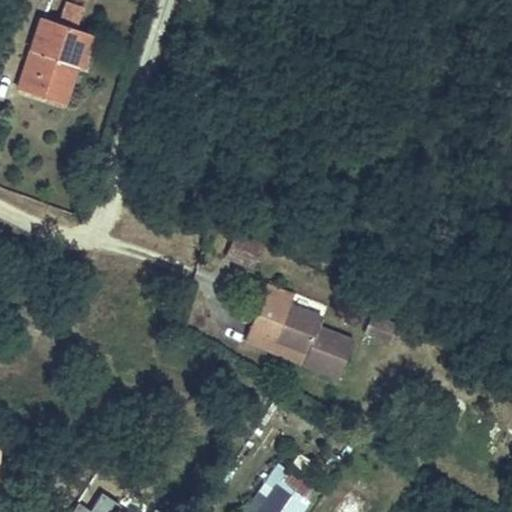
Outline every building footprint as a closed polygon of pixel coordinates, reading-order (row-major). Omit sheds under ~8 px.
[(24,6),(1,78),(36,88),(49,50),(67,55),(77,24),(24,6)] [(247,254),(219,245),(212,265),(239,276),(247,254)] [(256,271),(236,325),(333,362),(346,326),(309,312),(312,304),(279,291),(282,281),(256,271)] [(364,336),(391,342),(396,323),(369,316),(364,336)] [(302,511),(317,489),(276,463),(245,511),(302,511)] [(338,511),(350,495),(331,482),(330,481),(312,509),(315,511),(338,511)]
